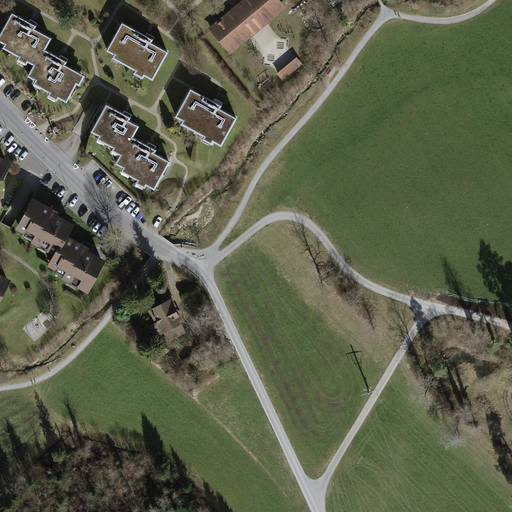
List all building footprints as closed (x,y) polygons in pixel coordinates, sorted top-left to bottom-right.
[(246,0),(239,7),(207,33),(229,59),(285,12),(275,0),(246,0)] [(31,23),(12,13),(0,35),(0,40),(5,44),(3,48),(19,56),(18,59),(27,64),(28,62),(36,66),(44,50),(51,38),(34,30),(36,26),(31,23)] [(154,40),(123,23),(108,49),(116,54),(114,57),(137,70),(135,73),(143,77),(145,74),(153,79),(169,52),(153,43),(154,40)] [(60,58),(44,50),(36,66),(30,77),(36,81),(34,84),(51,93),(49,96),(56,100),(58,97),(67,102),(77,84),(80,85),(85,76),(65,65),(66,62),(60,58)] [(284,79),(302,61),(294,54),(276,71),(284,79)] [(216,102),(192,89),(177,116),(185,121),(183,124),(205,136),(204,139),(213,144),(215,141),(222,145),(237,117),(221,109),(223,105),(216,102)] [(124,113),(107,104),(92,131),(101,136),(99,139),(115,147),(113,150),(123,156),(133,137),(140,126),(129,120),(131,117),(124,113)] [(157,151),(133,137),(123,156),(119,164),(125,168),(123,171),(140,180),(138,183),(144,187),(146,183),(155,188),(170,162),(156,154),(157,151)] [(0,183),(12,163),(0,156),(0,183)] [(53,208),(34,198),(16,230),(26,235),(25,236),(33,240),(31,244),(56,257),(68,236),(74,224),(57,215),(58,213),(53,210),(54,209),(53,208)] [(84,245),(68,236),(56,257),(50,267),(57,271),(56,273),(64,277),(62,279),(88,294),(107,261),(89,251),(90,249),(87,247),(84,246),(84,245)] [(0,302),(12,281),(0,274),(0,302)] [(194,290),(183,295),(187,305),(199,300),(194,290)] [(173,298),(148,310),(155,323),(149,326),(155,337),(165,331),(169,341),(185,332),(181,324),(185,322),(173,298)] [(169,351),(163,344),(152,354),(159,361),(169,351)] [(195,354),(183,361),(189,371),(201,365),(195,354)]
